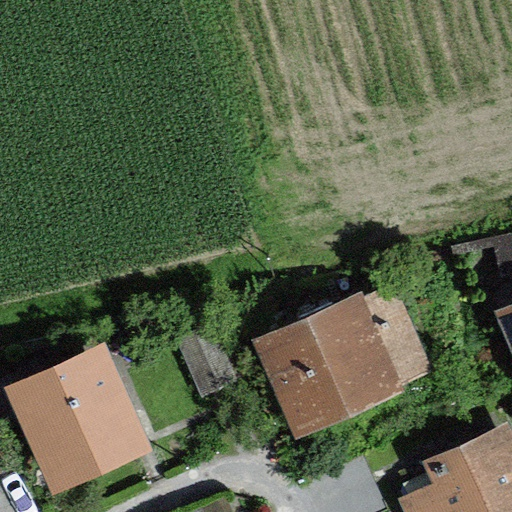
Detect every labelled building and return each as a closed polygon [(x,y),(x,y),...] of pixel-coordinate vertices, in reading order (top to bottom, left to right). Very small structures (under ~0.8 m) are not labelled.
[(494,248),(501,279),(511,276),(511,232),(452,247),(454,258),(494,248)] [(287,432),(428,368),(389,281),(247,345),(287,432)] [(511,360),(511,305),(492,314),(511,360)] [(97,344),(0,391),(54,499),(150,452),(97,344)] [(396,505),(399,511),(511,511),(511,478),(511,479),(511,478),(511,432),(509,425),(419,467),(429,489),(396,505)]
